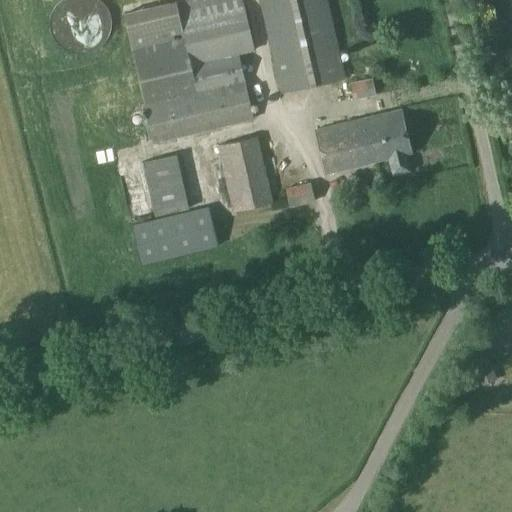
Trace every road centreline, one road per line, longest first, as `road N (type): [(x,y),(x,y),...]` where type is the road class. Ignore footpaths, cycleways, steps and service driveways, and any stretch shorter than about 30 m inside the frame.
road 1 (unclassified): [(0,380),(511,252)]
road 2 (track): [(504,254),(443,0)]
